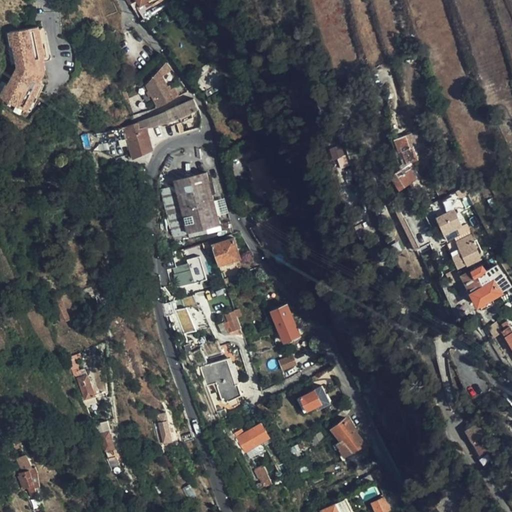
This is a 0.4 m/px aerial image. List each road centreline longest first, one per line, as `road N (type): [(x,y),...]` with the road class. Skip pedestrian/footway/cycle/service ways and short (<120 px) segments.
road 1 (tertiary): [(205,140),(160,151),(150,170),(149,220),(163,335),(226,511)]
road 2 (residential): [(510,511),(440,393),(356,165)]
road 3 (tertiary): [(337,363),(240,225),(220,156),(205,140)]
road 4 (unclassified): [(337,363),(257,396),(239,342),(219,337),(202,300)]
road 5 (residential): [(205,140),(195,92),(120,0)]
road 6 (tertiary): [(414,511),(337,363)]
road 7 (unknown): [(511,391),(451,340),(447,408)]
